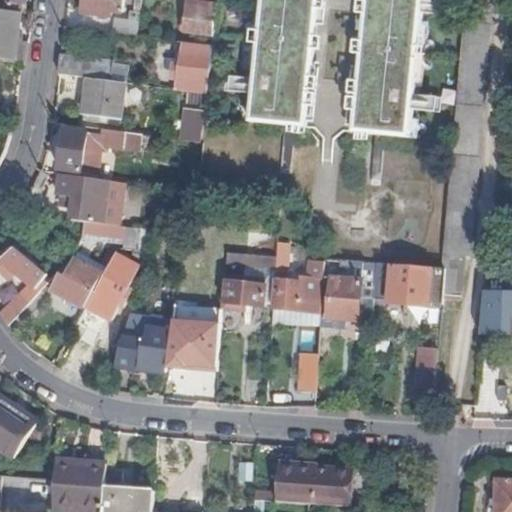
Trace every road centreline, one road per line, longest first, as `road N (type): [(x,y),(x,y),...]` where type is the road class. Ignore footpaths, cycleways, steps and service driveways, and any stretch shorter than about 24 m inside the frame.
road 1 (residential): [(451,441),(111,408),(57,385),(0,338)]
road 2 (residential): [(0,208),(31,149),(51,0)]
